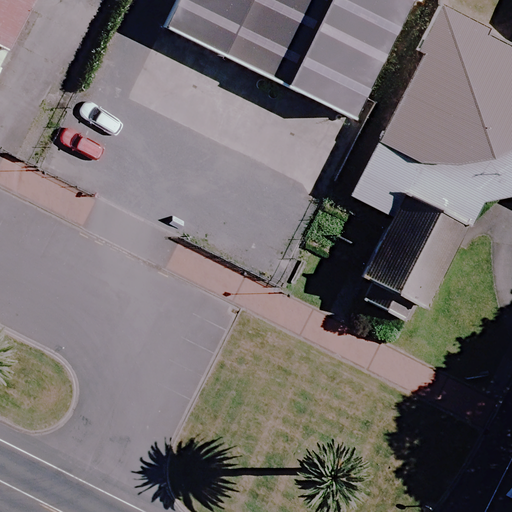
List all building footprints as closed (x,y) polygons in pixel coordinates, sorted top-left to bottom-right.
[(0,0),(0,62),(31,0),(0,0)] [(182,0),(166,31),(358,128),(423,0),(182,0)] [(490,25),(441,0),(417,50),(422,54),(380,142),(424,164),(461,166),(495,161),(511,152),(511,46),(486,33),(490,25)] [(270,156),(216,129),(200,161),(221,171),(188,236),(278,281),(321,194),(265,166),(270,156)] [(424,164),(380,142),(351,195),(394,219),(407,195),(470,228),(483,203),(511,197),(511,152),(495,161),(461,166),(424,164)] [(470,228),(407,195),(394,219),(367,270),(430,304),(470,228)]
